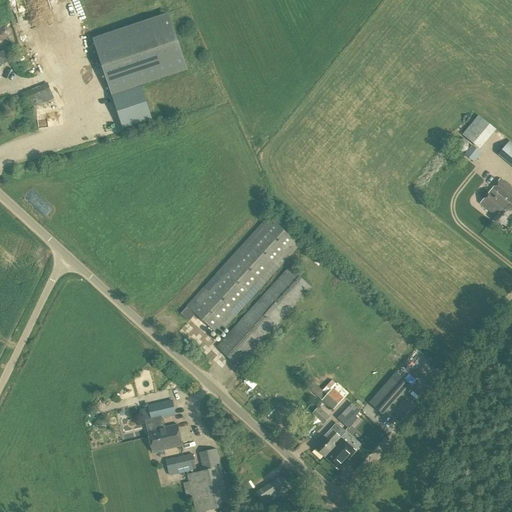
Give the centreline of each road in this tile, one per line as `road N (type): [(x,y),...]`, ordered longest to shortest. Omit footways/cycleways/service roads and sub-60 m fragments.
road 1 (unclassified): [(352,511),(64,253)]
road 2 (track): [(343,504),(511,299)]
road 3 (unclassified): [(0,389),(64,253)]
